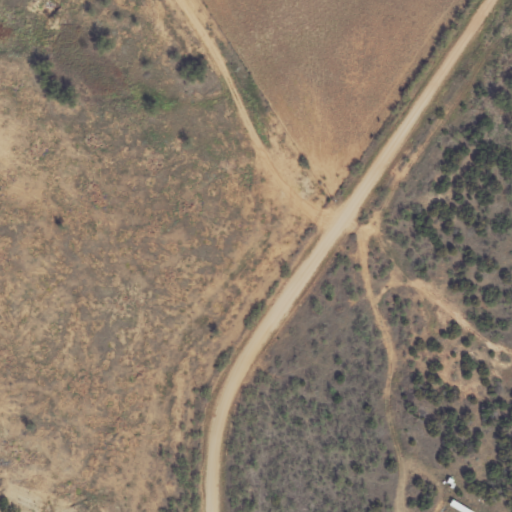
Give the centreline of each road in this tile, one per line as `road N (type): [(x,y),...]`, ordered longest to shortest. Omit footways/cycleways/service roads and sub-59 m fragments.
road 1 (residential): [(216,511),(222,425),(254,344),(491,0)]
road 2 (residential): [(352,205),(310,144),(234,61),(201,0)]
